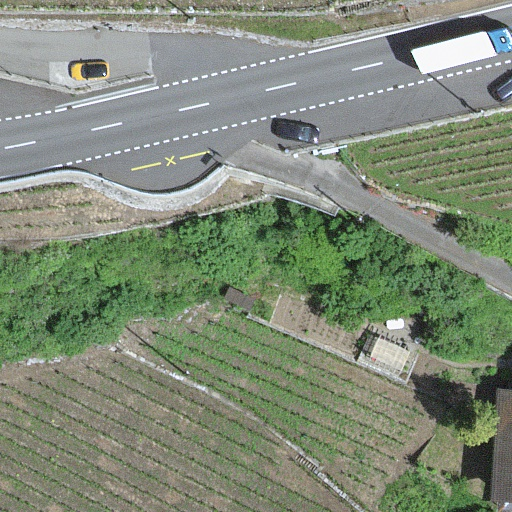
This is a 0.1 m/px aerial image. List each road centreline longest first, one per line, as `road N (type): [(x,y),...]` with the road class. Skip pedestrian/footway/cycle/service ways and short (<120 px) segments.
road 1 (primary): [(511,33),(231,98)]
road 2 (residential): [(231,98),(227,71),(209,55),(0,42)]
road 3 (primary): [(231,98),(0,147)]
